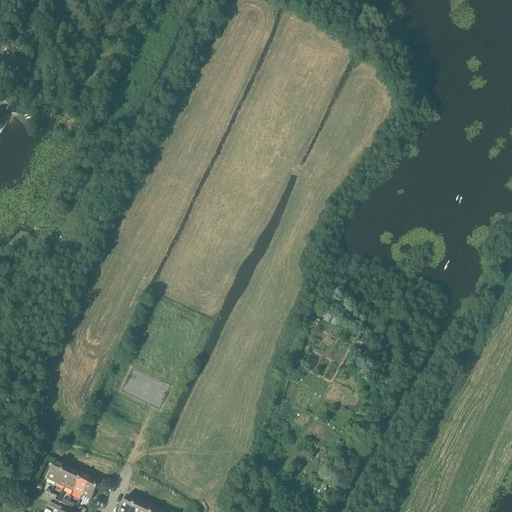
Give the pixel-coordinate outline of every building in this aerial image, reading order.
[(316,318),(312,324),(317,327),(321,322),(316,318)] [(56,484),(64,467),(56,463),(47,480),(56,484)] [(65,488),(73,471),(64,467),(56,484),(65,488)] [(73,493),(81,475),(73,471),(65,488),(73,493)] [(82,497),(90,479),(81,475),(73,493),(82,497)] [(90,501),(99,484),(90,479),(82,497),(90,501)] [(323,491),(326,485),(320,482),(317,489),(323,491)] [(34,489),(41,492),(42,489),(41,488),(42,486),(37,483),(34,489)] [(129,511),(135,501),(127,497),(119,511),(129,511)] [(140,511),(144,505),(135,501),(129,511),(140,511)] [(68,511),(49,503),(48,507),(58,511),(68,511)]
